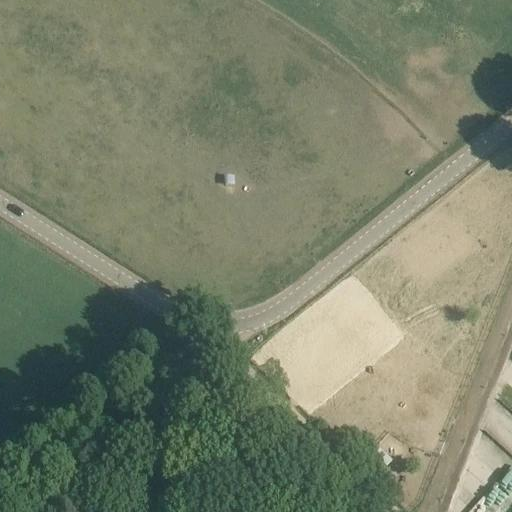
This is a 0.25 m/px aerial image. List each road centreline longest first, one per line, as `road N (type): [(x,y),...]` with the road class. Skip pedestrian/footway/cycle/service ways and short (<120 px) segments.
road 1 (tertiary): [(222,329),(263,319),(511,124)]
road 2 (track): [(0,506),(222,329)]
road 3 (tertiary): [(222,329),(187,320),(0,205)]
road 4 (unclassified): [(377,511),(219,353),(222,329)]
road 5 (track): [(511,297),(429,511)]
